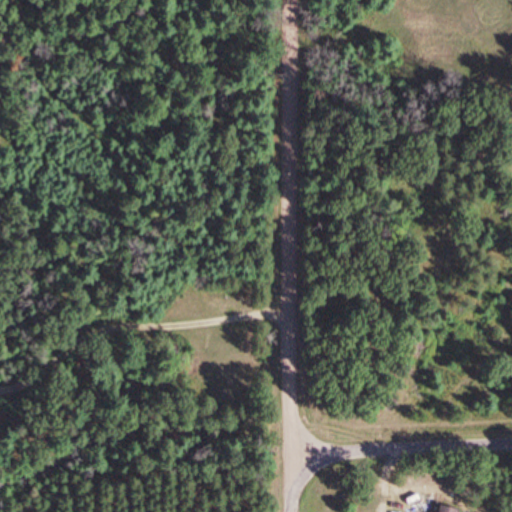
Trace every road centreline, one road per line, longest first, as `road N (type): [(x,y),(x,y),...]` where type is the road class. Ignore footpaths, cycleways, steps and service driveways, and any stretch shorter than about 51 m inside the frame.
road 1 (residential): [(292,511),(291,0)]
road 2 (residential): [(292,453),(511,443)]
